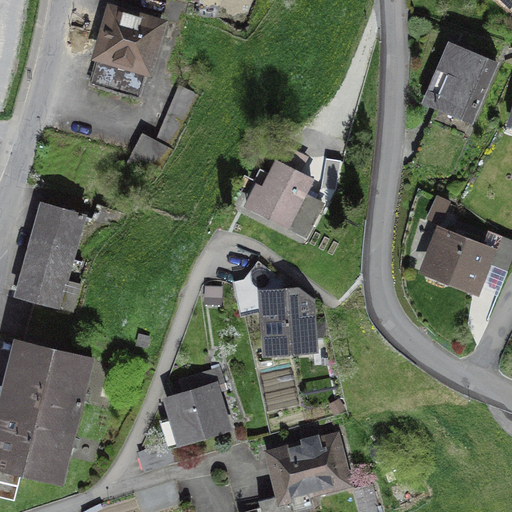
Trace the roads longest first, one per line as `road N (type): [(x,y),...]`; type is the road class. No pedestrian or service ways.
road 1 (residential): [(474,390),(428,357),(390,301),(394,0)]
road 2 (residential): [(226,240),(188,303),(157,409),(102,499),(57,511)]
road 3 (residential): [(61,0),(0,220)]
